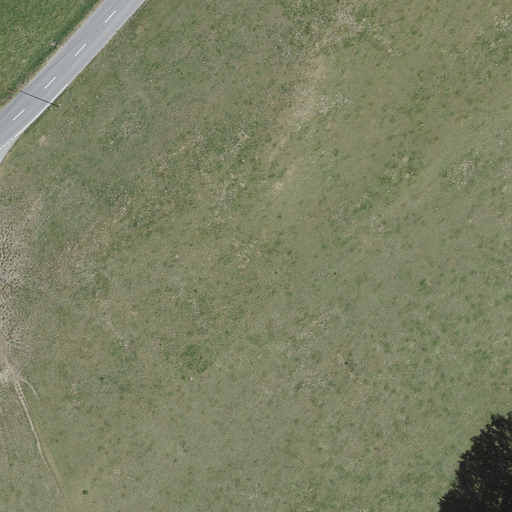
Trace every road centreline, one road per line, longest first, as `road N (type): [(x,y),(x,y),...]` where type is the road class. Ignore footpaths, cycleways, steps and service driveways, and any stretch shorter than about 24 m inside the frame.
road 1 (tertiary): [(0,134),(132,0)]
road 2 (track): [(0,302),(14,290),(25,208),(0,151)]
